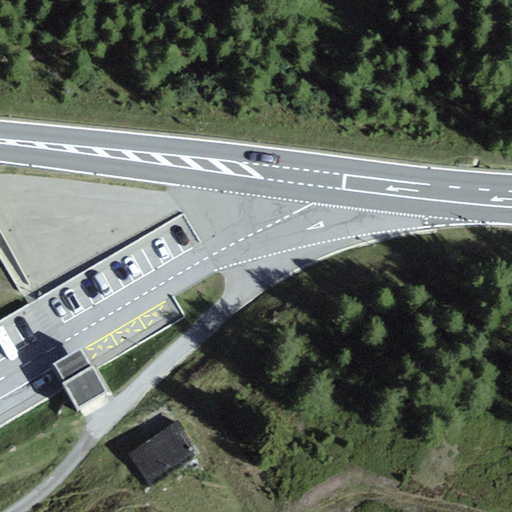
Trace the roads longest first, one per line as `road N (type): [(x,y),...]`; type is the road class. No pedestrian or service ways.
road 1 (unclassified): [(0,384),(218,256),(395,188)]
road 2 (primary): [(395,188),(0,140)]
